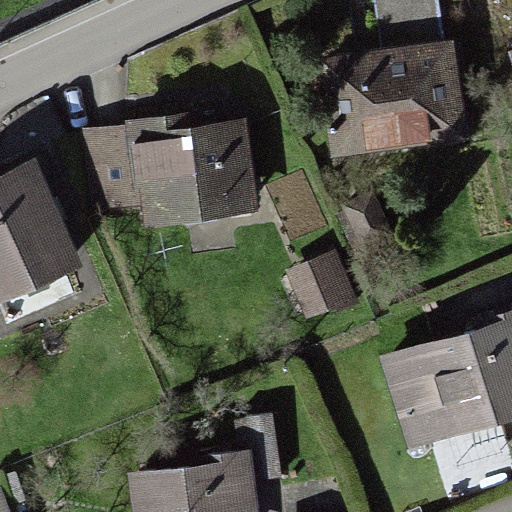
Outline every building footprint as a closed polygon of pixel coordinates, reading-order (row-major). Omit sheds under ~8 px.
[(458,35),(330,43),(337,145),(465,136),(458,35)] [(250,108),(123,119),(130,204),(257,193),(250,108)] [(42,154),(0,169),(0,279),(78,250),(42,154)] [(511,312),(432,339),(460,425),(511,407),(511,312)] [(253,511),(246,443),(140,455),(146,511),(253,511)]
